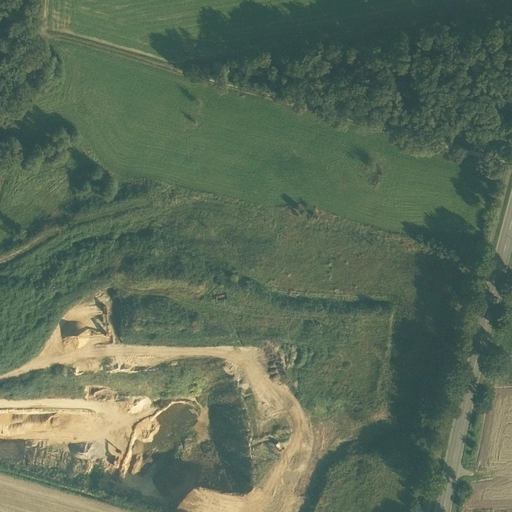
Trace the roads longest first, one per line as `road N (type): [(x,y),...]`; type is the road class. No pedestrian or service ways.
road 1 (track): [(511,164),(41,30)]
road 2 (secondary): [(511,220),(443,511)]
road 3 (track): [(41,30),(0,169)]
